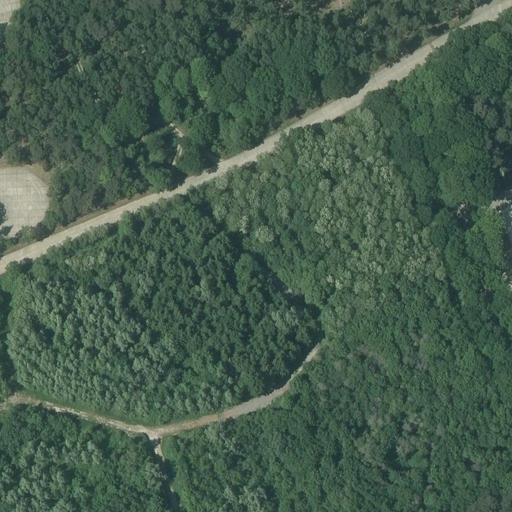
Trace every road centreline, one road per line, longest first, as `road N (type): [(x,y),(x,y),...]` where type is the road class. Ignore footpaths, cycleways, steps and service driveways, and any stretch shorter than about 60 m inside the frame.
road 1 (unclassified): [(0,266),(181,188),(511,8)]
road 2 (track): [(67,0),(108,109),(225,165)]
